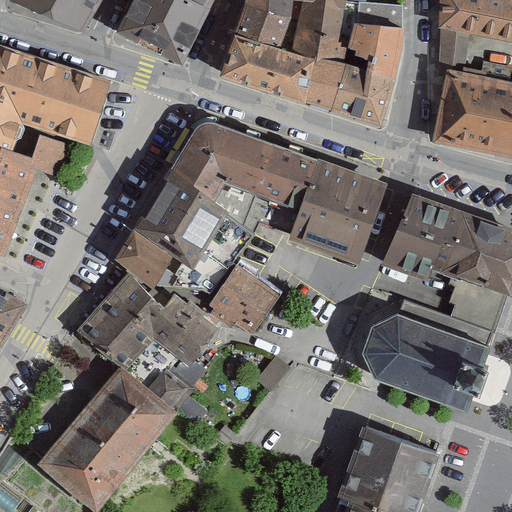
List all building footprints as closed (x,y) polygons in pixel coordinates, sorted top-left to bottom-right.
[(11,0),(11,1),(51,17),(81,30),(98,0),(11,0)] [(133,0),(119,29),(183,62),(211,0),(133,0)] [(243,0),(235,33),(279,47),(291,14),(292,0),(300,0),(295,52),(317,59),(304,98),(381,118),(397,61),(402,28),(401,8),(401,4),(399,4),(367,2),(346,1),(346,0),(243,0)] [(470,33),(511,41),(511,0),(443,0),(442,27),(470,33)] [(470,33),(442,27),(441,49),(439,69),(448,71),(464,74),(467,52),(470,33)] [(304,98),(317,59),(295,52),(279,47),(235,33),(222,72),(304,98)] [(0,45),(0,147),(11,152),(22,121),(88,144),(94,126),(106,91),(109,82),(0,45)] [(511,151),(511,84),(464,74),(448,71),(434,136),(511,151)] [(298,219),(318,164),(215,126),(206,125),(198,133),(171,177),(215,209),(225,190),(298,219)] [(32,159),(11,152),(0,147),(0,249),(6,251),(34,168),(55,175),(66,143),(40,134),(32,159)] [(360,259),(385,188),(318,164),(298,219),(291,235),(309,241),(337,251),(360,259)] [(171,177),(134,236),(175,265),(206,288),(248,233),(215,209),(171,177)] [(451,317),(492,333),(494,333),(507,297),(511,298),(511,297),(511,229),(412,193),(386,263),(456,287),(450,303),(455,305),(451,317)] [(175,265),(134,236),(114,264),(155,293),(175,265)] [(272,286),(239,263),(210,305),(214,308),(211,315),(223,323),(231,328),(235,324),(252,335),(282,293),(281,292),(272,286)] [(162,318),(122,286),(84,332),(124,365),(179,410),(191,397),(199,387),(188,378),(218,341),(173,304),(162,318)] [(0,289),(0,321),(14,297),(0,289)] [(377,378),(463,408),(472,382),(484,386),(491,389),(495,377),(500,364),(492,362),(484,359),(492,333),(451,317),(404,299),(402,306),(398,317),(374,328),(363,353),(377,378)] [(289,368),(276,356),(257,380),(271,391),(289,368)] [(95,511),(179,410),(124,365),(40,465),(95,511)] [(208,411),(191,397),(179,410),(198,424),(208,411)] [(237,435),(225,425),(215,437),(228,446),(231,442),(237,435)] [(341,494),(353,498),(393,511),(414,511),(436,450),(419,444),(390,434),(367,426),(365,426),(341,494)] [(393,511),(353,498),(347,511),(393,511)]
